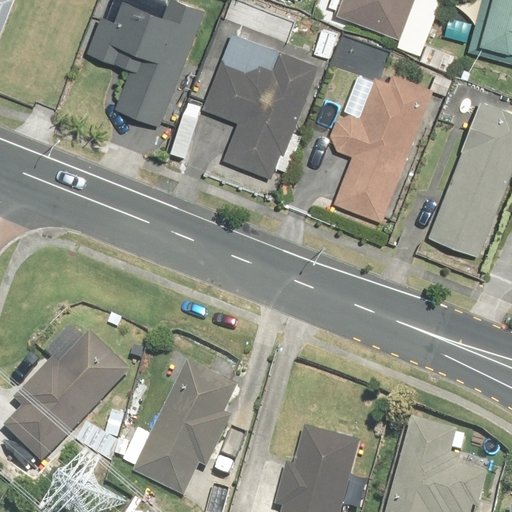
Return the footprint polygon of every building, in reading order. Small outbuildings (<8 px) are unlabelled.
[(0,0),(0,43),(18,0),(0,0)] [(120,107),(163,124),(210,6),(195,0),(174,0),(171,11),(143,0),(129,0),(123,17),(108,12),(93,50),(135,67),(120,107)] [(346,0),(342,10),(404,36),(418,0),(346,0)] [(511,0),(487,0),(474,49),(511,59),(511,0)] [(227,157),(276,177),(322,64),(284,49),(277,66),(255,57),(251,67),(225,56),(205,106),(242,121),(227,157)] [(339,202),(385,220),(436,89),(396,73),(393,81),(379,76),(364,115),(345,108),(331,145),(357,155),(339,202)] [(434,233),(483,252),(511,176),(511,108),(485,99),(434,233)] [(5,420),(47,461),(136,370),(94,329),(5,420)] [(191,358),(138,469),(191,494),(245,383),(191,358)] [(418,416),(390,511),(479,511),(491,472),(463,464),(465,456),(456,453),(463,429),(418,416)] [(283,511),(344,511),(364,439),(308,424),(283,511)]
